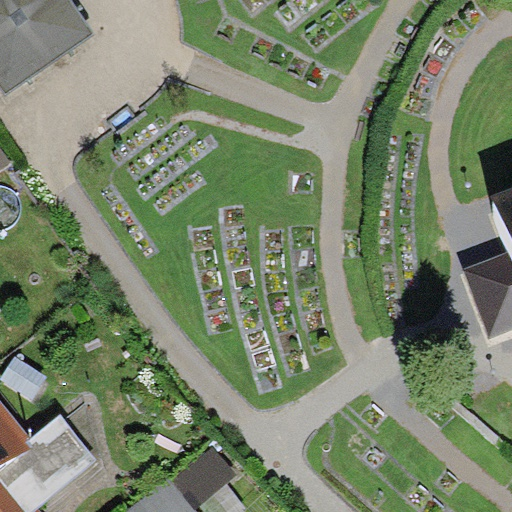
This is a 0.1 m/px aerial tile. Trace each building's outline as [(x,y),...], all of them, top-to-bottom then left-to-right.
[(0,0),(0,103),(79,51),(44,0),(0,0)] [(511,207),(492,215),(511,265),(511,270),(485,281),(503,325),(511,321),(511,207)] [(0,472),(19,457),(0,433),(0,472)] [(117,511),(203,511),(226,494),(193,452),(117,511)] [(23,511),(0,484),(0,511),(23,511)]
